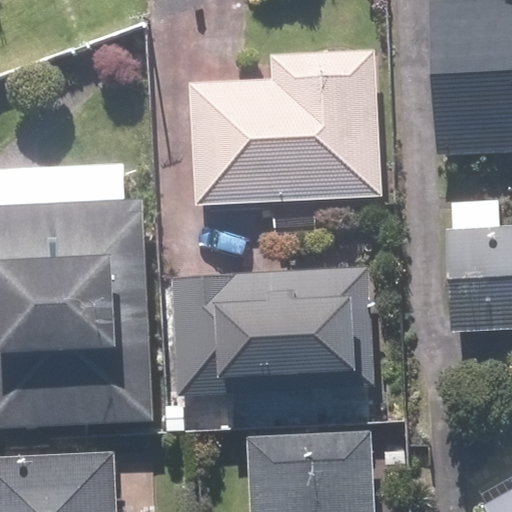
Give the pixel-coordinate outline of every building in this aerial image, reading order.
[(511,0),(429,0),(438,158),(511,154),(511,0)] [(379,55),(271,60),(272,83),(189,87),(196,210),(384,201),(379,55)] [(124,170),(0,175),(0,433),(152,428),(143,203),(124,204),(124,170)] [(316,215),(291,215),(291,237),(316,236),(316,215)] [(511,227),(453,229),(455,333),(511,332),(511,227)] [(369,269),(171,279),(177,400),(375,391),(369,269)] [(185,409),(167,409),(168,436),(186,436),(185,409)] [(375,511),(372,435),(245,442),(248,511),(375,511)] [(0,461),(0,511),(115,511),(113,457),(0,461)] [(511,511),(511,499),(488,511),(511,511)]
